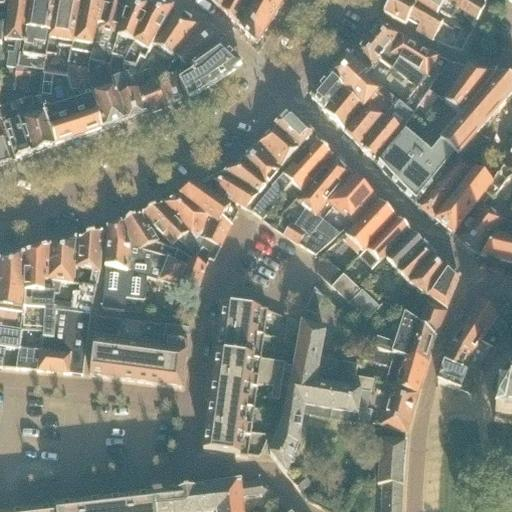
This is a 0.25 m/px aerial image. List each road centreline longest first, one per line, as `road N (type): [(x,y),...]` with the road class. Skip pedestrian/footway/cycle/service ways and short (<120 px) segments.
road 1 (residential): [(0,218),(177,151),(278,85)]
road 2 (residential): [(278,85),(477,274)]
road 3 (residential): [(414,511),(426,400),(477,274)]
road 4 (residential): [(193,403),(0,382)]
road 5 (residential): [(0,501),(184,477)]
road 6 (residential): [(305,511),(264,472),(184,477)]
road 7 (residential): [(187,0),(278,85)]
road 8 (residential): [(193,403),(215,285)]
